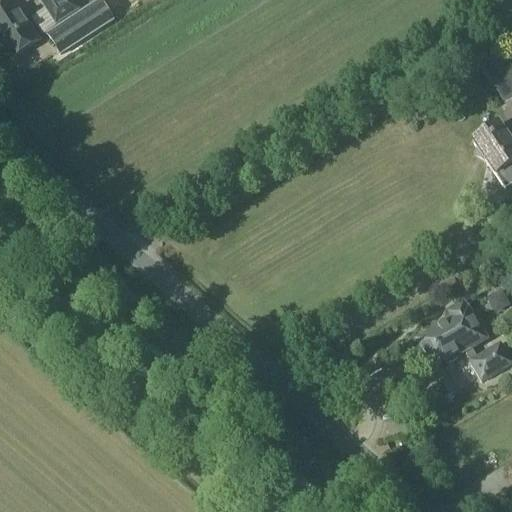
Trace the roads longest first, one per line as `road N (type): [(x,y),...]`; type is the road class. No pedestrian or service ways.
road 1 (unknown): [(135,256),(408,72),(511,12)]
road 2 (unknown): [(307,511),(0,249)]
road 3 (tertiary): [(283,387),(0,136)]
road 4 (unclassified): [(283,387),(511,243)]
road 5 (tertiary): [(422,511),(283,387)]
